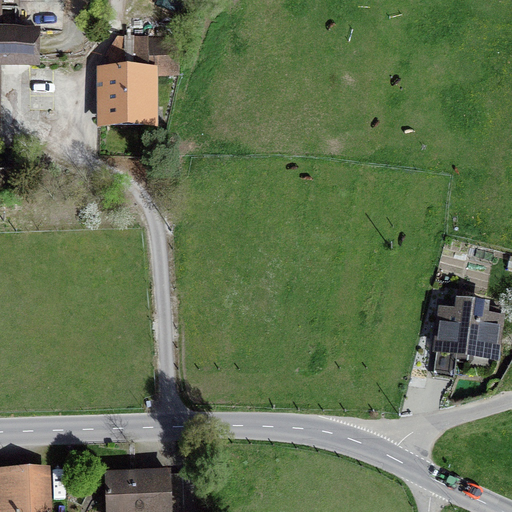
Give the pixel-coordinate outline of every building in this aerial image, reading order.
[(0,0),(0,63),(33,64),(34,36),(19,24),(19,7),(0,7),(0,0)] [(178,40),(153,40),(153,76),(178,76),(178,40)] [(147,57),(107,58),(107,125),(148,125),(147,57)] [(439,349),(494,356),(499,323),(484,321),(485,309),(459,306),(458,318),(443,316),(439,349)] [(45,511),(44,474),(0,475),(0,511),(45,511)] [(169,475),(106,477),(107,511),(196,511),(195,477),(169,478),(169,475)]
